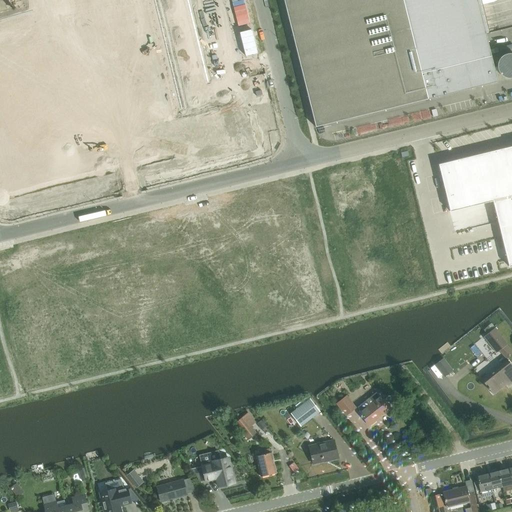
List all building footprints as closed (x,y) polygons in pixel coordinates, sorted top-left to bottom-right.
[(23,0),(26,13),(0,19),(0,211),(199,160),(158,0),(23,0)] [(283,0),(315,128),(498,82),(495,72),(499,71),(499,72),(500,73),(500,74),(501,74),(501,75),(502,75),(502,76),(503,76),(504,77),(505,78),(506,78),(507,78),(508,78),(509,79),(510,79),(511,79),(511,78),(511,53),(511,54),(510,54),(509,54),(508,54),(507,54),(506,54),(506,55),(505,55),(504,55),(503,56),(502,57),(501,58),(500,59),(499,60),(499,61),(499,62),(498,62),(498,63),(498,64),(498,65),(498,66),(498,67),(494,68),(477,0),(283,0)] [(511,146),(438,165),(450,212),(492,202),(509,267),(511,266),(511,146)] [(286,292),(302,281),(294,270),(279,281),(286,292)] [(496,353),(507,345),(495,329),(484,338),(496,353)] [(435,365),(446,376),(455,369),(444,357),(435,365)] [(508,387),(511,383),(511,366),(507,360),(482,381),(493,395),(506,385),(508,387)] [(369,426),(391,409),(377,392),(357,407),(361,412),(359,413),(369,426)] [(346,416),(356,408),(347,396),(336,404),(346,416)] [(291,414),(301,427),(320,412),(310,400),(291,414)] [(234,424),(248,440),(256,433),(251,426),(256,422),(248,413),(234,424)] [(313,465),(338,459),(333,441),(309,447),(313,465)] [(276,474),(271,453),(255,457),(260,477),(276,474)] [(202,467),(191,469),(201,482),(206,481),(213,479),(213,478),(217,478),(219,486),(234,483),(228,458),(213,462),(213,464),(202,467)] [(84,468),(79,470),(82,482),(88,480),(84,468)] [(511,484),(508,469),(498,472),(502,487),(511,484)] [(128,478),(136,488),(144,482),(136,472),(128,478)] [(498,472),(488,474),(491,490),(493,498),(500,497),(498,488),(502,487),(498,472)] [(491,490),(488,474),(477,477),(480,492),(485,491),(486,495),(492,494),(491,490)] [(161,502),(187,495),(183,480),(157,487),(161,502)] [(17,483),(10,488),(18,498),(24,492),(17,483)] [(132,504),(128,487),(117,490),(117,488),(99,492),(103,511),(122,511),(121,506),(132,504)] [(474,493),(468,494),(466,487),(443,493),(446,508),(469,503),(470,507),(476,505),(474,493)] [(66,506),(67,511),(85,511),(88,511),(84,495),(72,498),(73,504),(66,506)] [(444,511),(440,495),(431,498),(434,511),(444,511)] [(67,511),(66,506),(58,508),(56,502),(44,505),(45,511),(67,511)]
